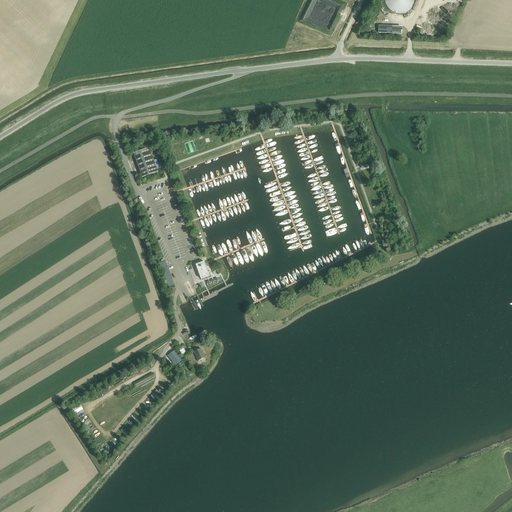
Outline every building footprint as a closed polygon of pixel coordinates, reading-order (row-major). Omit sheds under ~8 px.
[(134,154),(142,176),(143,177),(157,172),(149,149),(134,154)] [(206,262),(197,265),(203,279),(211,276),(206,262)] [(174,285),(170,275),(165,277),(169,287),(174,285)] [(205,358),(201,349),(194,352),(198,361),(205,358)] [(182,360),(177,353),(174,350),(173,352),(170,354),(168,356),(176,365),(182,360)] [(155,377),(153,373),(133,384),(135,387),(155,377)]
